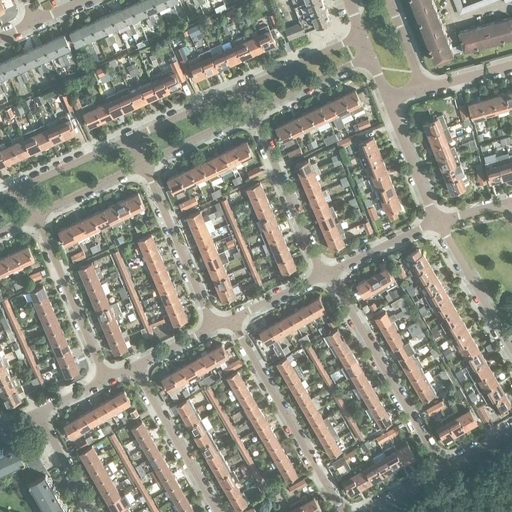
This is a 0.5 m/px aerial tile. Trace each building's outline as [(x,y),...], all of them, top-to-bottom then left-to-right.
[(153,25),(148,13),(142,0),(141,0),(132,4),(138,17),(144,15),(150,27),(150,26),(155,36),(158,35),(153,25)] [(158,23),(153,11),(158,8),(154,0),(142,0),(148,13),(153,25),(158,35),(165,31),(164,29),(161,30),(158,23)] [(167,0),(154,0),(158,8),(169,4),(167,0)] [(171,8),(174,16),(178,14),(173,2),(177,0),(167,0),(169,4),(171,8)] [(323,0),(309,0),(295,6),(299,18),(326,8),(323,0)] [(411,0),(435,61),(454,53),(454,52),(464,50),(462,44),(451,46),(450,42),(452,40),(449,36),(448,37),(440,16),(442,14),(439,10),(438,11),(433,0),(411,0)] [(121,9),(134,38),(136,42),(141,40),(139,37),(140,36),(138,32),(137,33),(135,28),(138,26),(137,23),(140,22),(138,17),(132,4),(121,9)] [(299,18),(301,22),(305,31),(317,26),(331,20),(326,8),(299,18)] [(132,39),(134,38),(121,9),(112,13),(118,27),(122,36),(128,33),(129,36),(130,35),(132,39)] [(232,9),(226,12),(229,18),(235,15),(232,9)] [(112,13),(102,17),(108,31),(118,27),(112,13)] [(279,26),(274,13),(268,15),(273,28),(279,26)] [(470,26),(470,28),(459,31),(462,44),(464,50),(464,51),(511,37),(511,16),(501,19),(500,18),(496,19),(496,21),(474,26),(474,25),(470,26)] [(102,17),(91,22),(97,36),(108,31),(102,17)] [(88,44),(92,52),(95,59),(93,59),(95,62),(100,60),(93,43),(92,43),(90,39),(97,36),(91,22),(81,26),(87,40),(88,44)] [(224,28),(223,28),(226,34),(230,32),(225,22),(222,23),(224,28)] [(295,24),(300,35),(306,33),(305,31),(301,22),(295,24)] [(290,26),(294,37),(300,35),(295,24),(290,26)] [(256,30),(264,49),(276,44),(268,25),(256,30)] [(87,40),(81,26),(70,31),(76,45),(87,40)] [(289,40),(294,37),(290,26),(284,28),(289,40)] [(247,40),(253,54),(264,49),(256,30),(250,32),(253,38),(247,40)] [(114,46),(118,45),(113,33),(109,35),(113,43),(114,46)] [(65,34),(54,38),(60,52),(71,47),(65,34)] [(253,54),(247,40),(244,35),(233,40),(242,59),(253,54)] [(60,52),(54,38),(44,43),(50,56),(60,52)] [(224,50),(230,64),(242,59),(233,40),(222,45),(224,50)] [(46,73),(49,71),(46,64),(52,61),(50,56),(44,43),(34,48),(40,61),(46,73)] [(181,44),(175,47),(176,49),(188,76),(193,73),(196,79),(208,74),(199,55),(188,60),(182,46),(181,44)] [(46,73),(40,61),(34,48),(24,52),(30,66),(33,64),(35,68),(38,67),(43,79),(39,81),(42,86),(45,84),(46,85),(50,82),(46,73)] [(199,54),(199,55),(208,74),(219,69),(213,55),(210,50),(199,54)] [(219,69),(230,64),(224,50),(213,55),(219,69)] [(30,66),(24,52),(13,57),(19,70),(30,66)] [(19,70),(13,57),(3,61),(9,75),(19,70)] [(162,71),(169,91),(181,86),(179,81),(185,78),(177,59),(170,62),(172,67),(162,71)] [(0,78),(9,75),(3,61),(0,62),(0,78)] [(131,64),(135,74),(140,72),(137,66),(136,66),(135,63),(131,64)] [(150,77),(152,82),(158,96),(169,91),(162,71),(150,77)] [(31,95),(25,82),(21,74),(17,76),(20,84),(19,84),(25,98),(31,95)] [(141,87),(147,101),(158,96),(152,82),(141,87)] [(136,106),(147,101),(141,87),(130,92),(136,106)] [(343,94),(352,113),(364,107),(355,89),(343,94)] [(67,113),(73,110),(68,97),(66,94),(65,91),(58,94),(67,113)] [(124,111),(118,97),(116,92),(105,97),(107,102),(113,116),(124,111)] [(136,106),(130,92),(118,97),(124,111),(136,106)] [(85,112),(82,106),(77,93),(70,96),(80,119),(86,117),(90,126),(102,121),(96,107),(85,112)] [(505,93),(493,96),(497,111),(509,108),(505,93)] [(341,118),(352,113),(343,94),(332,100),(339,114),(341,118)] [(497,111),(493,96),(481,100),(485,114),(497,111)] [(23,108),(20,100),(12,103),(15,111),(23,108)] [(328,119),(339,114),(332,100),(321,105),(328,119)] [(480,121),(479,116),(485,114),(481,100),(469,103),(473,118),(474,122),(480,121)] [(113,116),(107,102),(96,107),(102,121),(113,116)] [(462,119),(469,117),(465,104),(459,106),(462,119)] [(38,110),(41,116),(46,114),(43,108),(40,105),(37,106),(38,110)] [(317,124),(328,119),(321,105),(310,110),(317,124)] [(8,118),(14,115),(11,108),(5,110),(8,118)] [(319,128),(317,124),(310,110),(299,116),(306,129),(308,128),(310,132),(319,128)] [(55,119),(63,138),(75,133),(67,114),(55,119)] [(437,117),(437,118),(424,123),(429,135),(443,129),(447,127),(442,114),(437,117)] [(294,135),(306,129),(299,116),(288,121),(294,135)] [(357,123),(360,129),(371,124),(368,118),(357,123)] [(44,124),(52,143),(63,138),(55,119),(44,124)] [(283,140),(294,135),(288,121),(276,126),(283,140)] [(35,134),(41,148),(52,143),(44,124),(33,129),(35,134)] [(447,141),(443,129),(429,135),(433,147),(447,141)] [(488,131),(477,134),(479,141),(490,137),(488,131)] [(19,158),(30,153),(22,134),(11,139),(13,144),(12,144),(19,158)] [(22,134),(30,153),(41,148),(35,134),(25,139),(23,134),(22,134)] [(336,141),(339,148),(352,143),(349,136),(336,141)] [(359,156),(378,148),(373,136),(359,142),(362,148),(357,150),(359,156)] [(470,145),(476,144),(475,139),(468,141),(459,144),(461,148),(469,145),(470,145)] [(235,146),(241,160),(242,160),(244,164),(248,162),(246,157),(253,154),(246,141),(235,146)] [(450,147),(447,141),(433,147),(438,158),(452,152),(456,150),(454,146),(450,147)] [(6,147),(4,142),(0,143),(0,146),(7,163),(19,158),(12,144),(6,147)] [(235,163),(241,160),(235,146),(224,152),(232,169),(233,169),(233,170),(237,167),(235,163)] [(303,152),(300,147),(288,152),(290,158),(303,152)] [(378,148),(359,156),(364,167),(368,165),(383,160),(378,148)] [(442,169),(462,162),(462,161),(461,162),(456,150),(452,152),(438,158),(442,169)] [(221,175),(232,169),(224,152),(212,157),(221,175)] [(503,179),(511,176),(511,165),(511,161),(509,155),(497,159),(499,164),(503,179)] [(210,180),(221,175),(212,157),(201,162),(208,176),(210,180)] [(300,175),(318,167),(316,161),(310,163),(308,158),(295,164),(300,175)] [(490,182),(503,179),(499,164),(497,159),(490,161),(492,166),(486,168),(490,182)] [(369,179),(373,177),(387,171),(383,160),(368,165),(371,171),(366,173),(369,179)] [(197,181),(208,176),(201,162),(190,168),(197,181)] [(462,162),(442,169),(447,181),(461,175),(466,173),(465,167),(462,162)] [(318,167),(300,175),(305,185),(317,180),(315,174),(321,172),(318,167)] [(480,185),(486,183),(483,170),(482,167),(476,169),(477,171),(477,172),(480,185)] [(185,187),(197,181),(190,168),(179,173),(185,187)] [(392,183),(387,171),(373,177),(378,188),(392,183)] [(174,192),(185,187),(179,173),(168,178),(174,192)] [(461,175),(447,181),(452,193),(461,189),(463,191),(465,192),(468,192),(470,190),(471,188),(471,185),(466,173),(461,175)] [(317,180),(305,185),(309,196),(322,190),(317,180)] [(252,198),(265,193),(260,182),(247,187),(252,198)] [(378,202),(396,194),(392,183),(378,188),(380,194),(376,196),(378,202)] [(314,206),(326,201),(330,199),(325,188),(322,190),(309,196),(314,206)] [(126,198),(133,212),(144,206),(138,192),(126,198)] [(269,203),(265,193),(252,198),(256,209),(269,203)] [(396,194),(378,202),(380,206),(384,205),(387,212),(390,218),(398,215),(395,209),(401,206),(396,194)] [(133,212),(126,198),(115,203),(122,217),(122,216),(133,212)] [(182,210),(194,204),(191,198),(179,204),(180,205),(182,210)] [(367,208),(373,205),(371,199),(368,198),(364,200),(366,206),(367,206),(367,208)] [(329,207),(326,201),(314,206),(318,217),(331,211),(331,212),(335,211),(333,205),(329,207)] [(217,210),(214,211),(217,216),(224,213),(219,202),(215,204),(217,210)] [(122,217),(115,203),(104,209),(110,222),(112,225),(113,227),(125,221),(122,216),(122,217)] [(274,214),(269,203),(256,209),(261,219),(274,214)] [(373,205),(367,208),(371,220),(378,217),(374,205),(373,205)] [(112,225),(110,222),(104,209),(93,214),(99,227),(106,224),(107,228),(112,225)] [(200,210),(187,215),(192,226),(205,221),(200,210)] [(331,211),(318,217),(323,227),(335,222),(331,212),(331,211)] [(207,226),(226,218),(224,213),(217,216),(205,221),(192,226),(197,237),(209,232),(207,226)] [(99,227),(93,214),(82,219),(88,233),(99,227)] [(274,214),(261,219),(265,230),(278,224),(274,214)] [(88,233),(82,219),(71,224),(77,238),(88,233)] [(372,232),(368,221),(363,222),(368,234),(372,232)] [(340,232),(335,222),(323,227),(327,238),(340,232)] [(77,238),(71,224),(59,230),(65,244),(73,240),(75,243),(79,241),(77,238)] [(267,242),(283,235),(278,224),(265,230),(268,236),(265,238),(266,242),(267,242)] [(332,249),(345,243),(342,238),(346,236),(343,231),(340,232),(327,238),(332,249)] [(214,242),(209,232),(197,237),(201,247),(214,242)] [(140,251),(142,250),(156,244),(151,233),(138,239),(140,245),(138,246),(140,251)] [(283,235),(267,242),(269,247),(272,245),(275,251),(287,245),(283,235)] [(214,242),(201,247),(205,258),(218,253),(214,242)] [(252,248),(253,251),(257,250),(257,248),(266,244),(265,242),(255,247),(252,248)] [(156,244),(142,250),(140,251),(142,256),(144,255),(147,261),(161,255),(156,244)] [(23,265),(35,259),(28,245),(16,251),(23,265)] [(287,245),(275,251),(279,261),(292,256),(287,245)] [(422,254),(419,248),(407,255),(414,266),(409,269),(412,274),(417,271),(429,264),(423,253),(422,254)] [(257,250),(253,251),(252,252),(255,259),(261,257),(258,249),(257,250)] [(86,256),(83,250),(71,256),(74,262),(86,256)] [(18,272),(17,268),(23,265),(16,251),(5,256),(12,270),(13,272),(14,274),(18,272)] [(223,263),(218,253),(205,258),(210,268),(223,263)] [(149,272),(150,272),(151,271),(165,265),(161,255),(147,261),(149,266),(147,267),(149,272)] [(12,270),(5,256),(0,258),(0,273),(1,276),(8,272),(9,273),(13,272),(12,270)] [(296,267),(292,256),(279,261),(284,272),(296,267)] [(95,268),(93,261),(79,267),(84,278),(97,272),(101,271),(99,266),(95,268)] [(227,274),(223,263),(210,268),(214,279),(227,274)] [(401,278),(407,275),(400,264),(394,267),(401,278)] [(419,284),(423,282),(436,275),(429,264),(417,271),(420,278),(416,280),(419,284)] [(156,282),(170,276),(165,265),(151,271),(150,272),(152,277),(154,277),(156,282)] [(387,289),(392,286),(397,283),(395,279),(387,266),(377,272),(384,285),(386,288),(387,289)] [(118,270),(110,273),(113,279),(120,275),(118,270)] [(29,276),(31,282),(42,277),(40,271),(29,276)] [(88,289),(102,283),(100,278),(104,276),(101,271),(97,272),(84,278),(88,289)] [(386,288),(384,285),(377,272),(367,278),(374,291),(380,288),(381,291),(386,288)] [(227,274),(214,279),(219,290),(232,284),(227,274)] [(429,293),(442,285),(436,275),(423,282),(419,284),(421,288),(425,286),(429,293)] [(158,293),(160,292),(174,287),(170,276),(156,282),(158,287),(156,288),(158,293)] [(371,296),(376,293),(374,291),(367,278),(357,284),(364,297),(370,294),(371,296)] [(258,285),(256,281),(244,286),(246,290),(243,291),(244,294),(243,294),(245,300),(253,297),(251,291),(254,289),(253,287),(258,285)] [(102,283),(88,289),(93,299),(106,293),(102,283)] [(12,284),(6,287),(9,292),(14,290),(12,284)] [(232,284),(219,290),(224,301),(229,298),(232,305),(245,300),(243,294),(244,294),(243,292),(236,295),(232,284)] [(43,285),(30,291),(34,302),(48,296),(43,285)] [(431,306),(435,303),(448,296),(442,285),(429,293),(433,299),(428,301),(431,306)] [(179,297),(174,287),(160,292),(158,293),(158,294),(159,294),(161,299),(163,298),(165,303),(179,297)] [(111,304),(106,293),(93,299),(97,310),(111,304)] [(52,307),(48,296),(34,302),(39,312),(52,307)] [(406,302),(402,296),(391,303),(394,309),(400,306),(406,302)] [(442,314),(454,307),(448,296),(435,303),(431,306),(433,311),(438,308),(442,314)] [(169,314),(183,308),(179,297),(165,303),(167,308),(165,309),(167,314),(169,313),(169,314)] [(320,297),(309,303),(317,315),(327,309),(320,297)] [(377,307),(374,302),(369,305),(372,310),(377,307)] [(404,314),(411,310),(406,302),(400,306),(403,310),(402,310),(404,314)] [(309,303),(299,308),(307,321),(317,315),(309,303)] [(113,310),(111,304),(97,310),(102,320),(115,315),(119,313),(117,308),(113,310)] [(57,317),(52,307),(39,312),(43,323),(57,317)] [(443,327),(448,325),(460,317),(454,307),(442,314),(445,320),(440,323),(443,327)] [(188,319),(183,308),(169,314),(169,313),(167,314),(169,320),(171,319),(174,325),(188,319)] [(307,321),(299,308),(290,314),(297,327),(307,321)] [(389,316),(386,310),(376,316),(382,327),(392,321),(394,320),(398,318),(394,312),(389,316)] [(106,331),(120,325),(117,319),(121,318),(119,313),(115,315),(102,320),(106,331)] [(287,332),(297,327),(290,314),(280,320),(287,332)] [(165,321),(164,316),(149,322),(151,327),(165,321)] [(57,317),(43,323),(48,333),(61,328),(57,317)] [(454,335),(467,328),(460,317),(448,325),(443,327),(446,332),(450,329),(454,335)] [(336,325),(333,319),(328,322),(331,328),(336,325)] [(278,341),(283,339),(281,336),(287,332),(280,320),(270,326),(277,338),(278,341)] [(398,331),(400,331),(394,320),(392,321),(382,327),(388,337),(398,331)] [(122,331),(120,325),(106,331),(111,341),(124,336),(127,334),(128,334),(127,329),(122,331)] [(10,339),(15,337),(10,326),(5,329),(10,339)] [(277,338),(270,326),(259,332),(267,344),(277,338)] [(149,336),(147,331),(145,327),(141,329),(145,339),(149,336)] [(337,327),(327,333),(333,344),(344,338),(337,327)] [(48,346),(52,344),(66,338),(61,328),(48,333),(50,339),(46,341),(48,346)] [(457,348),(460,346),(473,339),(467,328),(454,335),(457,341),(453,343),(457,348)] [(406,341),(400,331),(398,331),(388,337),(394,348),(404,342),(406,341)] [(115,352),(129,347),(126,340),(130,338),(128,334),(127,334),(124,336),(111,341),(115,352)] [(13,350),(15,350),(20,347),(15,337),(10,339),(13,345),(11,346),(13,350)] [(70,349),(66,338),(52,344),(57,354),(70,349)] [(350,349),(344,338),(333,344),(339,355),(350,349)] [(466,357),(479,349),(473,339),(460,346),(457,348),(459,353),(463,350),(466,357)] [(410,352),(404,342),(394,348),(400,358),(410,352)] [(223,368),(226,373),(236,367),(233,362),(227,365),(224,359),(229,356),(222,343),(212,349),(221,365),(223,368)] [(286,353),(290,351),(287,345),(282,348),(286,353)] [(19,360),(24,357),(20,347),(15,350),(19,360)] [(58,366),(61,365),(74,359),(70,349),(57,354),(59,360),(56,361),(58,366)] [(212,349),(202,355),(209,368),(216,364),(218,366),(221,365),(212,349)] [(350,349),(339,355),(345,365),(355,359),(350,349)] [(468,370),(472,367),(485,360),(479,349),(466,357),(470,364),(466,366),(468,370)] [(277,350),(272,354),(276,359),(281,356),(277,350)] [(420,360),(417,355),(415,357),(412,351),(410,352),(400,358),(406,368),(416,362),(420,360)] [(283,372),(294,366),(290,360),(293,359),(290,354),(287,355),(277,361),(283,372)] [(4,361),(2,355),(0,356),(0,368),(7,366),(10,365),(7,359),(4,361)] [(200,375),(205,372),(204,370),(209,368),(202,355),(192,361),(200,375)] [(24,357),(19,360),(24,370),(29,368),(24,357)] [(79,370),(74,359),(61,365),(66,376),(79,370)] [(361,369),(355,359),(345,365),(351,375),(361,369)] [(423,365),(420,360),(416,362),(406,368),(412,379),(422,373),(424,372),(421,367),(423,365)] [(474,381),(479,379),(479,378),(491,371),(485,360),(472,367),(468,370),(474,381)] [(201,377),(200,375),(192,361),(182,366),(189,379),(195,376),(197,380),(201,377)] [(7,366),(0,368),(0,381),(11,376),(7,366)] [(181,389),(182,388),(181,386),(185,383),(185,382),(189,379),(182,366),(172,372),(179,385),(181,389)] [(300,377),(294,366),(283,372),(289,383),(300,377)] [(367,380),(361,369),(351,375),(357,386),(367,380)] [(231,388),(233,387),(244,381),(237,370),(227,376),(225,377),(231,388)] [(479,378),(479,379),(485,389),(498,382),(491,371),(479,378)] [(175,392),(181,389),(179,385),(172,372),(162,378),(169,391),(174,400),(178,397),(175,392)] [(430,382),(424,372),(422,373),(412,379),(418,389),(430,382)] [(0,386),(3,393),(16,386),(21,384),(16,374),(11,376),(0,381),(0,386)] [(39,382),(37,377),(31,380),(35,390),(41,387),(39,382)] [(306,387),(300,377),(289,383),(295,393),(306,387)] [(449,377),(443,380),(442,381),(447,390),(454,386),(449,377)] [(367,380),(357,386),(363,396),(373,390),(367,380)] [(237,398),(239,397),(250,391),(244,381),(233,387),(231,388),(237,398)] [(436,393),(430,382),(418,389),(424,400),(435,394),(436,393)] [(491,400),(504,392),(498,382),(485,389),(481,391),(484,396),(488,394),(491,400)] [(21,384),(16,386),(3,393),(8,404),(21,397),(19,392),(24,390),(21,384)] [(312,397),(306,387),(295,393),(301,403),(312,397)] [(460,387),(453,391),(458,401),(465,397),(460,387)] [(187,388),(182,390),(185,396),(190,393),(187,388)] [(121,408),(125,405),(131,402),(125,390),(114,396),(121,408)] [(379,400),(373,390),(363,396),(369,406),(379,400)] [(244,409),(245,408),(256,401),(250,391),(239,397),(237,398),(244,409)] [(510,403),(504,392),(491,400),(498,411),(510,403)] [(318,408),(321,406),(315,395),(312,397),(301,403),(307,414),(318,408)] [(122,410),(121,408),(114,396),(104,401),(111,413),(116,410),(117,413),(122,410)] [(183,415),(194,409),(195,408),(189,397),(188,398),(177,404),(183,415)] [(379,400),(369,406),(375,417),(385,411),(379,400)] [(103,422),(107,419),(105,417),(111,413),(104,401),(94,407),(103,421),(103,422)] [(249,419),(251,418),(262,412),(256,401),(245,408),(244,409),(249,419)] [(438,403),(427,409),(430,414),(441,408),(438,403)] [(490,418),(482,405),(476,408),(484,421),(490,418)] [(98,424),(103,421),(94,407),(84,413),(91,425),(96,422),(98,424)] [(189,425),(201,418),(195,408),(194,409),(183,415),(189,425)] [(318,408),(307,414),(313,424),(324,418),(318,408)] [(477,422),(469,408),(458,414),(466,428),(477,422)] [(392,422),(385,411),(375,417),(381,427),(392,422)] [(446,417),(447,420),(455,434),(466,428),(458,414),(456,411),(446,417)] [(255,429),(268,422),(262,412),(251,418),(249,419),(255,429)] [(91,425),(84,413),(74,419),(83,433),(88,430),(86,428),(91,425)] [(455,434),(447,420),(446,417),(440,420),(442,423),(436,426),(444,440),(455,434)] [(195,436),(207,429),(201,418),(189,425),(195,436)] [(330,428),(327,423),(324,418),(313,424),(319,434),(330,428)] [(83,433),(74,419),(64,425),(71,436),(73,439),(83,433)] [(138,437),(148,431),(142,420),(131,426),(138,437)] [(274,432),(268,422),(255,429),(262,440),(263,439),(274,432)] [(117,430),(120,435),(129,430),(126,425),(117,430)] [(387,431),(390,437),(401,431),(398,425),(387,431)] [(98,438),(104,434),(109,432),(105,426),(101,428),(95,431),(98,438)] [(336,439),(333,434),(330,428),(319,434),(325,445),(336,439)] [(201,446),(213,439),(207,429),(195,436),(201,446)] [(148,431),(138,437),(144,448),(154,441),(148,431)] [(267,450),(280,443),(274,432),(263,439),(262,440),(267,450)] [(89,443),(86,438),(75,444),(78,449),(89,443)] [(213,439),(201,446),(207,456),(219,449),(213,439)] [(342,450),(336,439),(325,445),(332,456),(342,450)] [(160,452),(154,441),(144,448),(150,458),(160,452)] [(25,458),(18,442),(5,449),(4,447),(0,448),(0,470),(25,458)] [(286,453),(280,443),(267,450),(273,460),(286,453)] [(397,450),(404,463),(415,457),(408,443),(397,450)] [(99,455),(93,444),(80,452),(86,462),(99,455)] [(213,467),(224,461),(225,460),(219,449),(207,456),(213,467)] [(394,469),(404,463),(397,450),(386,456),(394,469)] [(394,469),(386,456),(383,451),(373,457),(383,475),(394,469)] [(37,452),(25,458),(29,465),(40,459),(37,452)] [(150,458),(152,462),(156,468),(166,462),(160,452),(150,458)] [(280,471),(281,470),(292,464),(286,453),(273,460),(280,471)] [(99,455),(86,462),(92,472),(105,465),(99,455)] [(336,468),(347,461),(344,455),(332,462),(336,468)] [(372,481),(383,475),(373,457),(362,463),(372,481)] [(219,477),(230,471),(231,470),(225,460),(224,461),(213,467),(219,477)] [(166,462),(156,468),(162,479),(172,473),(166,462)] [(361,487),(372,481),(362,463),(352,469),(354,474),(361,487)] [(286,481),(287,481),(298,474),(292,464),(281,470),(280,471),(286,481)] [(44,465),(32,472),(36,478),(46,473),(48,472),(44,465)] [(110,474),(107,470),(105,465),(92,472),(97,482),(110,474)] [(239,480),(233,469),(231,470),(230,471),(219,477),(225,488),(236,481),(236,482),(239,480)] [(46,473),(36,478),(30,482),(47,511),(70,511),(69,509),(67,510),(55,488),(56,487),(54,483),(52,484),(46,473)] [(178,483),(172,473),(162,479),(168,489),(178,483)] [(113,479),(110,474),(97,482),(103,492),(116,484),(118,483),(115,478),(113,479)] [(350,493),(361,487),(354,474),(343,480),(350,493)] [(292,485),(296,490),(307,484),(304,478),(292,485)] [(236,481),(225,488),(231,498),(242,492),(236,482),(236,481)] [(178,483),(168,489),(174,499),(184,493),(178,483)] [(116,484),(103,492),(109,502),(122,494),(116,484)] [(237,509),(248,503),(249,502),(243,491),(242,492),(231,498),(237,509)] [(190,504),(184,493),(174,499),(180,510),(190,504)] [(125,500),(122,494),(109,502),(115,511),(127,504),(131,502),(128,498),(125,500)] [(314,496),(303,503),(307,511),(317,511),(321,510),(314,496)] [(307,511),(303,503),(292,509),(293,511),(307,511)]
